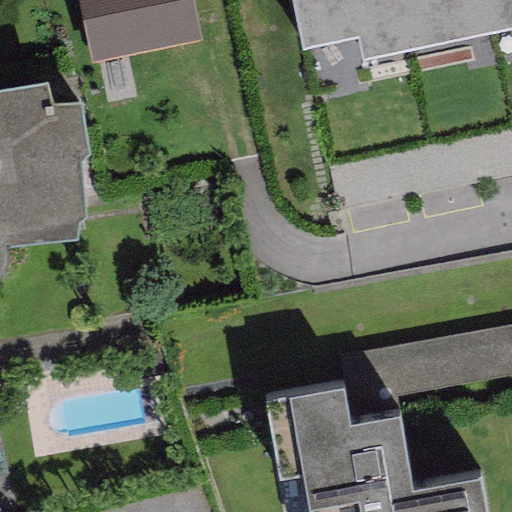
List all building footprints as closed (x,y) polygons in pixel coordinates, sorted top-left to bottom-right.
[(190,0),(72,0),(88,71),(200,47),(190,0)] [(487,53),(476,0),(288,0),(301,65),(302,69),(357,57),(361,78),(487,53)] [(511,0),(476,0),(487,53),(511,47),(511,0)] [(46,97),(0,104),(0,287),(0,288),(4,281),(5,273),(6,264),(76,257),(79,239),(85,234),(80,180),(86,169),(81,120),(52,121),(46,97)] [(511,320),(415,340),(426,392),(511,374),(511,320)] [(338,384),(264,397),(268,418),(265,419),(281,511),(480,511),(478,499),(411,511),(397,437),(349,446),(338,384)]
